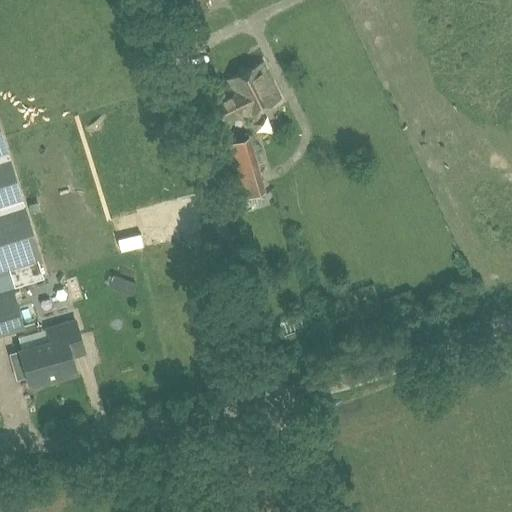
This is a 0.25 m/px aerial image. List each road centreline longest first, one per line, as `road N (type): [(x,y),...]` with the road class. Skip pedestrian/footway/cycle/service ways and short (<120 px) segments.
road 1 (track): [(161,0),(276,402)]
road 2 (unclassified): [(276,402),(72,442),(0,443)]
road 3 (unclassified): [(276,402),(511,321)]
